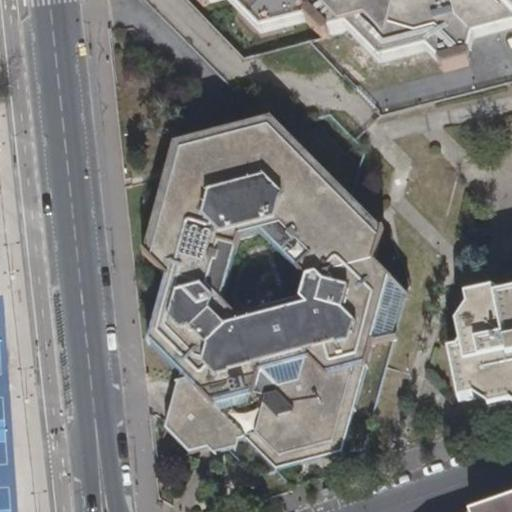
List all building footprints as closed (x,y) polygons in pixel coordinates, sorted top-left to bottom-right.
[(511,0),(195,0),(203,7),(210,5),(210,3),(223,0),(228,0),(261,32),(304,21),(323,41),(331,39),(331,35),(347,31),(381,65),(428,54),(441,66),(439,69),(446,75),(469,68),(472,60),(469,59),(474,43),(511,31),(511,0)] [(176,171),(175,177),(289,148),(273,131),(185,151),(181,155),(176,171)] [(238,445),(238,443),(240,441),(240,440),(240,438),(246,437),(285,473),(344,456),(345,456),(375,346),(392,283),(377,267),(346,234),(351,213),(289,148),(175,177),(151,264),(167,282),(151,347),(180,377),(192,388),(185,413),(188,414),(191,416),(194,418),(198,422),(201,426),(203,429),(205,432),(208,436),(209,440),(210,442),(210,444),(226,441),(228,447),(238,445)] [(382,245),(351,213),(346,234),(377,267),(382,245)] [(410,302),(392,283),(375,346),(399,343),(406,316),(410,302)] [(511,298),(496,302),(495,295),(468,302),(473,325),(459,328),(463,349),(458,354),(451,355),(462,403),(489,398),(492,412),(511,407),(511,298)] [(0,378),(0,444),(26,437),(7,376),(0,378)] [(237,452),(239,445),(238,445),(228,447),(226,441),(210,444),(210,442),(209,440),(208,436),(205,432),(203,429),(201,426),(198,422),(194,418),(191,416),(188,414),(185,413),(192,388),(180,377),(167,428),(192,452),(207,449),(208,451),(210,451),(217,456),(237,452)] [(238,443),(238,445),(239,445),(244,444),(275,472),(278,475),(285,473),(246,437),(240,438),(240,440),(240,441),(238,443)] [(511,511),(511,502),(491,509),(482,511),(511,511)]
